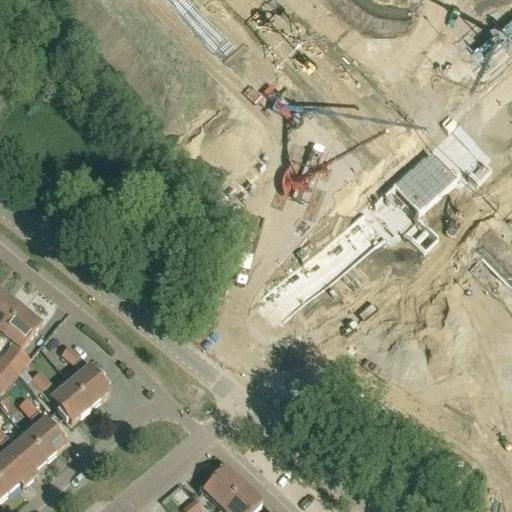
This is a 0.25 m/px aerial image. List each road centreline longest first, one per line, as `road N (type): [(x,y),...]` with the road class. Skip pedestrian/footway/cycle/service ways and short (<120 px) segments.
road 1 (tertiary): [(214,377),(0,206)]
road 2 (residential): [(163,399),(92,326),(0,252)]
road 3 (tertiary): [(371,511),(214,377)]
road 4 (residential): [(27,511),(163,399)]
road 5 (residential): [(279,511),(186,421)]
